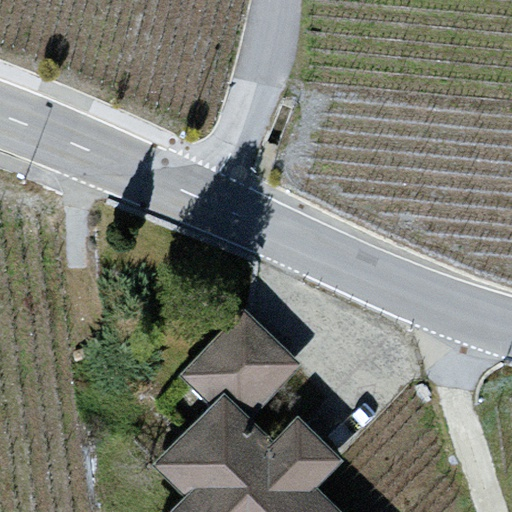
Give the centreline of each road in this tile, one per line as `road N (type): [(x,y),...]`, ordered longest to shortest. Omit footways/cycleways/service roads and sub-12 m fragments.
road 1 (tertiary): [(209,203),(511,327)]
road 2 (tertiary): [(0,116),(209,203)]
road 3 (track): [(449,303),(441,330),(491,511)]
road 4 (residential): [(275,0),(272,40),(209,203)]
